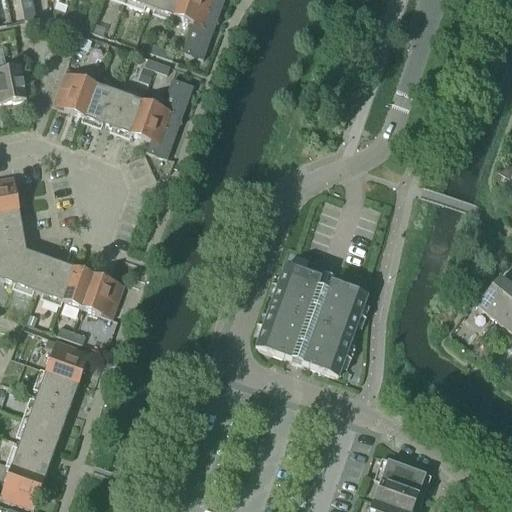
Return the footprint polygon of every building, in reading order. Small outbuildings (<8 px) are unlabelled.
[(34,24),(31,9),(29,0),(18,0),(23,26),(34,24)] [(124,0),(123,4),(133,8),(148,13),(162,18),(171,21),(178,0),(124,0)] [(178,0),(171,21),(176,23),(191,29),(193,21),(200,0),(178,0)] [(200,0),(193,21),(215,29),(224,0),(200,0)] [(61,26),(64,18),(53,14),(50,22),(61,26)] [(72,30),(75,22),(64,18),(61,26),(72,30)] [(191,29),(180,58),(201,65),(215,29),(193,21),(191,29)] [(148,57),(151,49),(143,46),(140,54),(148,57)] [(162,62),(165,54),(151,49),(148,57),(162,62)] [(19,73),(6,75),(1,53),(0,53),(0,109),(25,105),(19,73)] [(171,65),(174,57),(165,54),(162,62),(171,65)] [(155,76),(158,67),(147,63),(144,71),(155,76)] [(169,71),(158,67),(155,76),(166,80),(169,71)] [(81,123),(94,89),(63,78),(51,112),(81,123)] [(178,129),(192,92),(170,84),(160,113),(157,121),(178,129)] [(129,140),(142,107),(114,96),(94,89),(81,123),(101,130),(110,133),(129,140)] [(148,147),(157,121),(160,113),(142,107),(129,140),(148,147)] [(165,166),(178,129),(157,121),(148,147),(144,158),(165,166)] [(17,212),(14,195),(13,188),(12,183),(0,185),(0,217),(17,215),(17,212)] [(20,232),(17,215),(0,217),(0,285),(12,290),(25,255),(22,243),(22,242),(21,235),(20,232)] [(60,307),(72,273),(56,267),(47,264),(25,255),(12,290),(34,298),(44,301),(60,307)] [(324,277),(321,284),(283,271),(254,354),(336,383),(366,300),(329,287),(332,280),(324,277)] [(79,314),(92,280),(82,277),(75,274),(74,273),(72,273),(60,307),(63,308),(79,314)] [(110,325),(122,291),(94,281),(92,280),(79,314),(81,315),(110,325)] [(494,325),(511,302),(511,284),(507,290),(499,284),(477,311),(494,325)] [(511,302),(494,325),(511,338),(511,337),(511,302)] [(69,345),(72,336),(59,332),(56,340),(69,345)] [(81,349),(84,341),(72,336),(69,345),(81,349)] [(77,391),(88,359),(54,347),(43,379),(77,391)] [(66,422),(77,391),(43,379),(32,409),(27,423),(26,425),(60,437),(66,422)] [(54,453),(60,437),(26,425),(21,440),(9,471),(43,483),(54,453)] [(412,511),(425,479),(386,465),(369,511),(412,511)] [(32,511),(36,504),(43,483),(9,471),(2,492),(0,497),(0,503),(5,505),(12,508),(18,510),(23,511),(32,511)]
